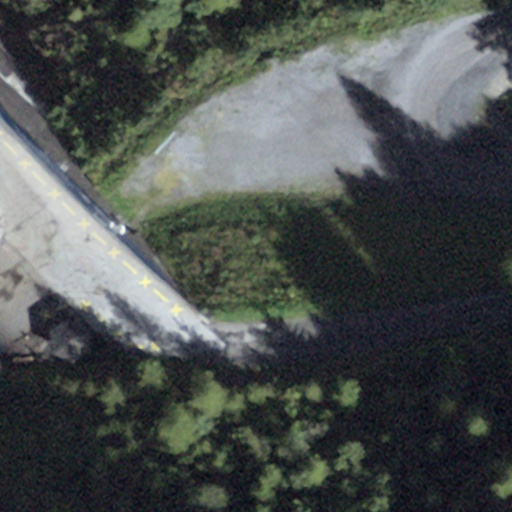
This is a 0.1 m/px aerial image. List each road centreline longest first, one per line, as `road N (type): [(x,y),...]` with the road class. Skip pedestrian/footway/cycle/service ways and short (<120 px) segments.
road 1 (track): [(511,300),(422,320),(264,339),(205,337),(147,313),(85,263)]
road 2 (track): [(511,32),(413,84),(422,129),(484,162),(511,163)]
road 3 (unclassified): [(0,183),(85,263),(0,327)]
